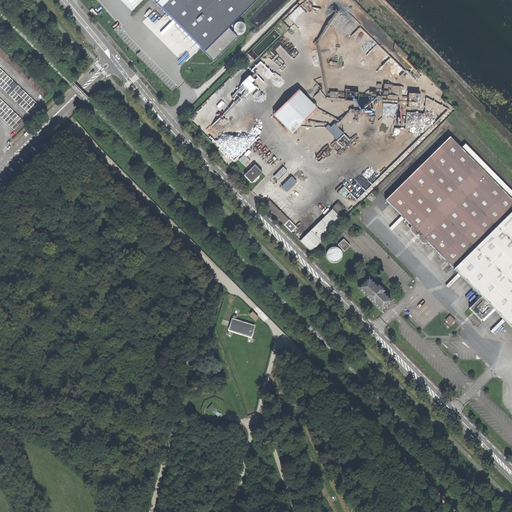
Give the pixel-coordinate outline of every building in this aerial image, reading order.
[(154,0),(214,60),(238,36),(229,27),(257,0),(154,0)] [(240,34),(242,33),(244,32),(245,31),(246,29),(246,27),(245,25),(244,23),(243,22),(241,22),(239,22),(237,22),(236,23),(235,25),(234,27),(234,29),(235,31),(236,32),(238,33),(240,34)] [(0,55),(15,70),(44,97),(48,93),(20,65),(0,46),(0,55)] [(0,86),(29,114),(38,104),(0,68),(0,86)] [(352,100),(352,110),(368,111),(368,100),(376,100),(376,93),(372,93),(372,88),(368,88),(368,86),(364,86),(364,92),(345,92),(345,100),(352,100)] [(394,97),(395,88),(380,86),(379,96),(394,97)] [(299,89),(274,114),(292,132),(318,107),(299,89)] [(0,116),(14,129),(23,120),(0,98),(0,116)] [(337,139),(344,132),(333,122),(327,129),(337,139)] [(511,328),(511,200),(449,137),(385,199),(480,297),(468,308),(469,309),(470,308),(473,311),(474,311),(476,312),(475,313),(481,321),(493,309),(511,328)] [(252,183),(263,173),(256,166),(245,176),(252,183)] [(278,181),(288,172),(284,168),(274,177),(278,181)] [(287,192),(297,182),(292,177),(281,187),(287,192)] [(258,191),(263,186),(260,183),(255,188),(258,191)] [(285,225),(289,221),(270,201),(265,205),(275,215),(285,225)] [(311,252),(343,220),(333,209),(301,241),(311,252)] [(344,251),(350,246),(343,239),(338,245),(339,247),(338,248),(335,247),(332,247),(329,248),(327,251),(326,254),(326,257),(327,259),(328,260),(331,262),(333,263),(337,262),(339,261),(340,259),(341,257),(342,254),(341,251),(342,250),(344,251)] [(380,310),(391,299),(382,290),(384,288),(378,283),(376,284),(368,276),(357,287),(364,294),(363,295),(368,300),(373,305),(374,304),(380,310)] [(256,321),(260,318),(254,312),(251,315),(256,321)] [(231,331),(250,337),(252,331),(253,332),(254,329),(253,328),(253,326),(234,320),(234,316),(232,315),(227,330),(226,333),(229,334),(231,331)] [(449,315),(445,320),(450,325),(455,321),(449,315)]
